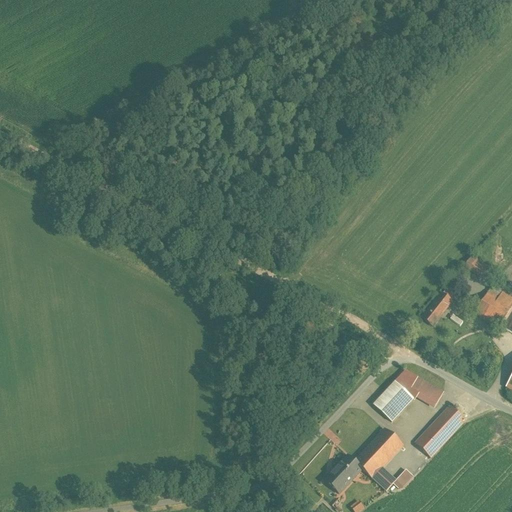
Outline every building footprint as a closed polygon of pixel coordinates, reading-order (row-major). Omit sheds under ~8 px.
[(472,256),(465,266),(483,279),(490,270),(472,256)] [(511,300),(493,288),(473,317),(498,333),(505,323),(511,327),(511,300)] [(434,329),(454,302),(443,294),(423,321),(434,329)] [(378,406),(397,424),(420,397),(440,405),(445,394),(419,383),(417,386),(407,377),(378,406)] [(453,408),(417,446),(435,462),(470,424),(453,408)] [(409,450),(387,431),(357,465),(345,454),(322,480),(339,495),(362,470),(385,490),(396,478),(389,472),(409,450)] [(415,479),(409,473),(399,483),(404,489),(415,479)]
